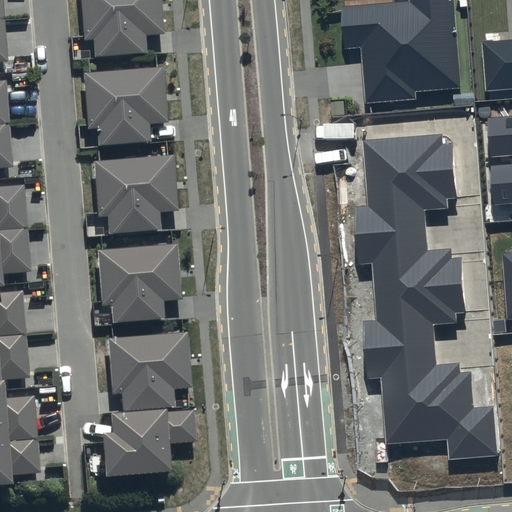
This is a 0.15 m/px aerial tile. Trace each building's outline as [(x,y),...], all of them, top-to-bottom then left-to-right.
[(0,0),(0,505),(19,504),(18,486),(44,484),(38,402),(10,404),(10,395),(5,395),(4,390),(32,388),(25,297),(7,298),(6,282),(32,280),(25,191),(0,193),(0,175),(12,174),(6,90),(0,90),(0,70),(9,70),(3,0),(0,0)] [(161,0),(80,0),(84,46),(94,45),(95,64),(148,60),(146,42),(165,40),(161,0)] [(461,88),(453,0),(408,0),(409,2),(342,8),(345,48),(360,47),(365,104),(416,100),(415,91),(461,88)] [(511,39),(481,42),(485,90),(511,87),(511,39)] [(166,74),(84,79),(88,136),(98,135),(100,153),(152,149),(151,131),(170,130),(166,74)] [(511,113),(484,115),(487,158),(511,156),(511,164),(490,166),(492,205),(511,203),(511,113)] [(443,132),(359,137),(362,201),(351,202),(354,265),(369,264),(373,318),(362,318),(366,377),(384,376),(388,443),(446,440),(448,462),(497,459),(494,407),(470,408),(468,373),(456,374),(455,366),(434,367),(432,322),(454,321),(454,311),(463,310),(460,259),(449,260),(449,249),(424,251),(422,206),(445,205),(444,194),(455,194),(452,140),(443,140),(443,132)] [(176,161),(95,167),(99,223),(109,222),(110,241),(163,237),(162,218),(180,217),(176,161)] [(179,251),(98,257),(102,313),(112,313),(113,331),(166,327),(165,309),(183,307),(179,251)] [(511,251),(501,252),(506,320),(511,319),(511,251)] [(189,340),(109,346),(113,402),(123,401),(124,419),(176,415),(175,398),(193,396),(189,340)] [(165,428),(114,431),(115,450),(106,451),(109,494),(175,490),(173,452),(199,451),(197,417),(164,419),(165,428)]
